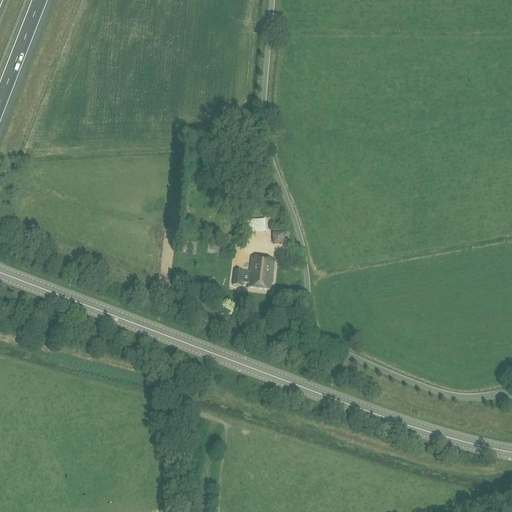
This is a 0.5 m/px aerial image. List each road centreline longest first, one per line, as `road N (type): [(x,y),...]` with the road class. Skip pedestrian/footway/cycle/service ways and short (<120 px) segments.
road 1 (unclassified): [(511,394),(440,393),(339,351),(312,331),(298,235),(263,135),(271,0)]
road 2 (tertiary): [(511,451),(415,427),(0,272)]
